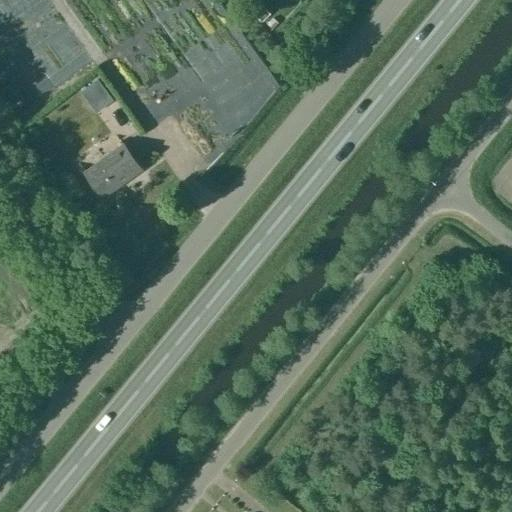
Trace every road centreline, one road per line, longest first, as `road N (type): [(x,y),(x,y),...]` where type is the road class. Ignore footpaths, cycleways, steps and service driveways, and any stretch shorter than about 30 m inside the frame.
road 1 (trunk): [(37,511),(459,0)]
road 2 (unclassified): [(123,331),(396,0)]
road 3 (unclassified): [(177,511),(442,186)]
road 4 (unknown): [(209,227),(48,0)]
road 5 (unclassified): [(123,331),(84,293),(0,176)]
road 6 (unclassified): [(0,481),(123,331)]
